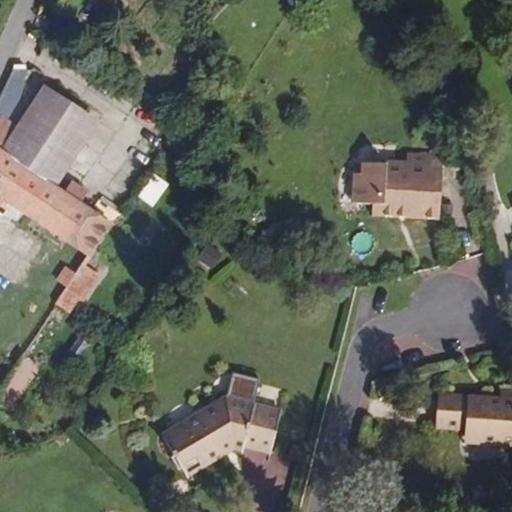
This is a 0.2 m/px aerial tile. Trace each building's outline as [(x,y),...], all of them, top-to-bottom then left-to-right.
[(45,0),(72,15),(80,0),(45,0)] [(200,35),(206,41),(214,32),(208,26),(200,35)] [(0,151),(56,188),(100,122),(44,85),(17,126),(0,151)] [(0,114),(0,151),(17,126),(0,114)] [(0,204),(4,199),(90,255),(111,225),(81,205),(89,192),(72,181),(64,194),(56,188),(0,151),(0,204)] [(408,212),(407,218),(439,220),(442,169),(431,168),(432,156),(406,155),(406,163),(386,162),(386,165),(362,164),(362,174),(354,173),(352,204),(373,205),(372,215),(398,217),(399,211),(408,212)] [(99,275),(82,264),(56,304),(68,312),(77,298),(82,301),(99,275)] [(205,459),(208,463),(233,448),(243,450),(244,445),(271,452),(281,414),(253,407),(260,382),(233,375),(227,400),(163,437),(183,472),(205,459)] [(500,397),(438,393),(435,429),(466,431),(465,444),(511,446),(511,390),(500,390),(500,397)] [(186,476),(208,463),(205,459),(183,472),(186,476)]
